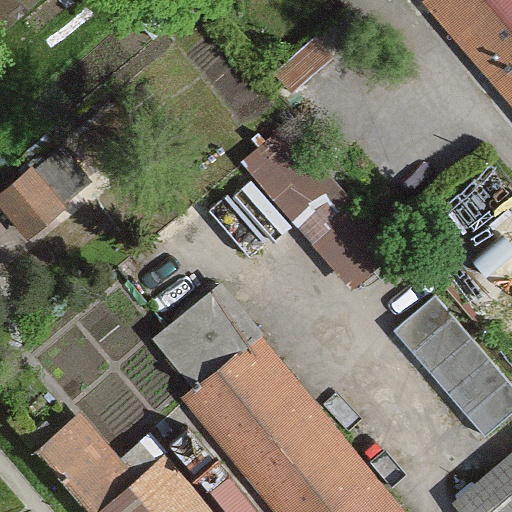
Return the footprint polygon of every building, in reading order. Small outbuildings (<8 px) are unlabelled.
[(511,0),(425,0),(511,101),(511,0)] [(395,237),(291,113),(238,158),(342,282),(395,237)] [(511,277),(511,192),(478,152),(402,215),(478,306),(511,277)] [(402,511),(259,328),(184,385),(283,511),(402,511)] [(134,475),(78,409),(39,442),(97,506),(134,475)] [(511,511),(511,437),(446,498),(459,511),(511,511)] [(134,475),(97,506),(102,511),(214,511),(162,451),(134,475)]
